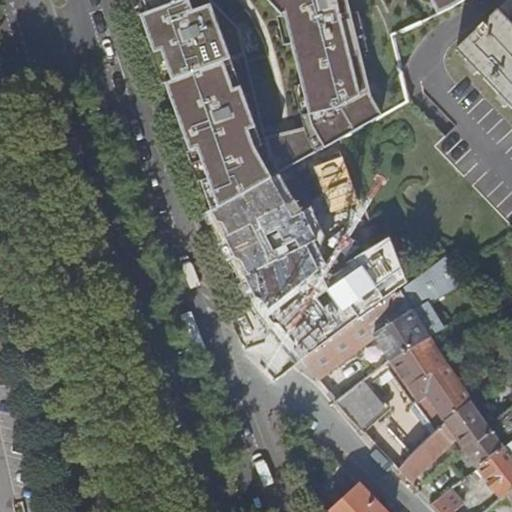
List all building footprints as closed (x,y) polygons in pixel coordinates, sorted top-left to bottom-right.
[(271,0),(278,7),(306,112),(260,124),(232,15),(217,0),(134,0),(141,24),(147,40),(214,213),(280,175),(304,161),(316,155),(341,140),(384,115),(372,95),(347,0),(271,0)] [(435,0),(441,13),(448,10),(464,0),(435,0)] [(456,48),(511,105),(511,22),(498,8),(456,48)] [(280,175),(214,213),(219,224),(255,285),(347,233),(334,212),(362,196),(341,140),(316,155),(304,161),(280,175)] [(380,268),(400,260),(382,213),(370,220),(366,236),(380,268)] [(350,239),(347,233),(255,285),(259,292),(350,239)] [(427,300),(460,280),(453,269),(446,256),(408,283),(399,288),(413,309),(427,300)] [(413,309),(399,288),(302,358),(318,379),(377,337),(392,359),(430,335),(413,309)] [(444,327),(427,300),(413,309),(430,335),(444,327)] [(473,400),(430,335),(392,359),(419,400),(428,394),(447,421),(473,400)] [(363,379),(336,400),(360,429),(385,407),(363,379)] [(511,409),(490,425),(473,400),(447,421),(412,454),(399,470),(411,482),(458,437),(479,469),(507,447),(511,443),(511,409)] [(479,469),(485,476),(503,499),(508,495),(511,492),(511,454),(507,447),(479,469)] [(467,489),(485,476),(479,469),(462,482),(467,489)] [(449,484),(453,489),(458,486),(454,481),(449,484)] [(387,511),(360,484),(330,511),(387,511)] [(439,511),(453,511),(455,511),(465,503),(453,489),(433,505),(439,511)]
